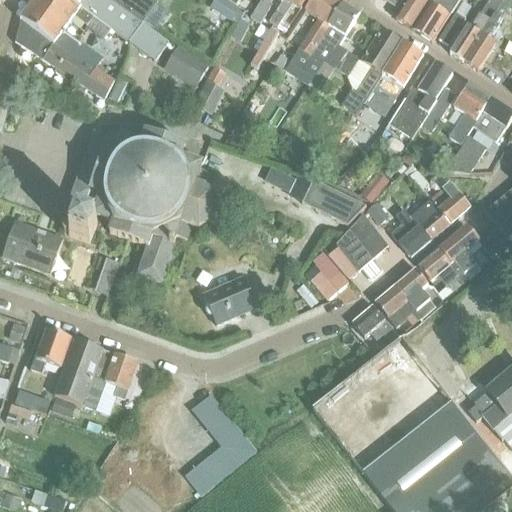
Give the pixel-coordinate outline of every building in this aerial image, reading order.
[(20,25),(16,45),(18,47),(57,73),(56,74),(67,82),(68,80),(105,103),(116,85),(95,72),(103,61),(64,33),(70,25),(75,20),(103,41),(111,31),(113,29),(71,0),(38,0),(37,3),(33,0),(29,0),(25,6),(31,10),(20,25)] [(71,0),(113,29),(111,31),(129,45),(131,42),(142,28),(126,16),(105,0),(71,0)] [(160,7),(156,4),(150,0),(105,0),(126,16),(142,28),(144,29),(160,7)] [(230,0),(228,3),(236,8),(241,0),(230,0)] [(274,0),(282,5),(285,0),(263,0),(250,21),(260,26),(270,11),(272,6),(271,5),(274,0)] [(285,0),(282,5),(269,25),(286,35),(290,28),(282,23),(293,6),(301,12),(308,0),(285,0)] [(299,53),(311,60),(329,30),(328,29),(342,7),(331,0),(313,0),(305,14),(318,23),(299,53)] [(381,0),(381,1),(398,11),(404,0),(381,0)] [(410,0),(395,22),(412,33),(432,0),(410,0)] [(432,0),(412,33),(432,46),(461,1),(458,0),(432,0)] [(450,57),(464,66),(506,0),(505,0),(503,4),(497,0),(493,0),(475,29),(477,31),(475,34),(468,29),(450,57)] [(505,0),(506,0),(464,66),(478,75),(495,47),(488,42),(490,39),(493,41),(499,31),(496,29),(501,22),(502,22),(511,6),(511,0),(505,0)] [(345,39),(351,31),(360,18),(342,7),(328,29),(329,30),(311,60),(322,43),(328,48),(320,61),(318,59),(306,76),(291,65),(291,64),(285,74),(308,88),(324,63),(327,66),(339,49),(345,39)] [(439,43),(449,49),(459,33),(450,27),(439,43)] [(142,28),(131,42),(159,63),(169,48),(144,29),(142,28)] [(341,110),(355,119),(369,94),(371,95),(402,45),(382,32),(362,65),(372,72),(357,97),(352,94),(341,110)] [(252,68),(257,72),(278,36),(272,33),(252,68)] [(369,94),(355,119),(365,126),(392,84),(403,91),(423,59),(402,45),(371,95),(369,94)] [(327,66),(334,70),(348,79),(359,63),(339,49),(327,66)] [(177,50),(163,72),(195,91),(209,70),(177,50)] [(285,74),(291,64),(281,58),(275,68),(285,74)] [(324,63),(308,88),(318,95),(334,70),(327,66),(324,63)] [(445,92),(446,92),(454,79),(452,78),(453,78),(435,66),(417,94),(427,100),(419,112),(404,103),(389,128),(400,134),(414,143),(421,131),(420,130),(421,130),(445,92)] [(195,108),(211,117),(223,94),(207,86),(195,108)] [(449,141),(461,148),(467,139),(472,130),(491,102),(468,88),(453,111),(464,118),(449,141)] [(421,130),(420,130),(421,131),(414,143),(408,153),(414,157),(430,133),(433,134),(455,98),(446,92),(445,92),(421,130)] [(511,122),(511,115),(491,102),(472,130),(496,146),(506,131),(511,122)] [(74,205),(64,232),(65,234),(70,236),(77,217),(94,224),(95,221),(112,226),(108,235),(148,249),(138,278),(160,286),(176,239),(186,243),(191,229),(199,231),(214,224),(219,209),(212,195),(204,191),(210,177),(199,173),(202,166),(181,159),(185,148),(146,134),(142,145),(122,138),(121,140),(110,136),(108,140),(95,136),(71,203),(74,205)] [(400,156),(408,145),(395,136),(387,147),(400,156)] [(467,139),(461,148),(462,148),(445,172),(456,177),(465,179),(485,151),(467,139)] [(405,175),(423,193),(429,188),(412,169),(405,175)] [(299,180),(270,170),(267,180),(296,190),(299,180)] [(429,182),(435,188),(441,182),(435,177),(429,182)] [(302,207),(348,229),(366,209),(313,183),(302,207)] [(450,187),(431,203),(450,228),(470,211),(450,187)] [(511,200),(508,195),(497,205),(511,223),(511,200)] [(431,203),(411,220),(431,244),(450,228),(431,203)] [(485,215),(497,228),(504,237),(511,231),(511,223),(497,205),(485,215)] [(367,214),(379,228),(389,220),(377,206),(367,214)] [(431,244),(411,220),(410,220),(404,213),(396,220),(402,228),(391,237),(411,261),(431,244)] [(70,236),(69,238),(90,245),(97,225),(94,224),(77,217),(70,236)] [(363,219),(352,232),(375,261),(388,250),(363,219)] [(3,261),(50,278),(62,242),(15,225),(3,261)] [(467,230),(439,253),(455,273),(459,270),(468,283),(469,284),(481,273),(477,267),(467,255),(479,244),(494,263),(511,247),(511,246),(504,237),(497,228),(478,244),(467,230)] [(375,261),(352,232),(336,248),(358,276),(375,261)] [(455,273),(439,253),(418,270),(431,285),(438,279),(446,289),(455,281),(461,288),(468,283),(459,270),(455,273)] [(108,257),(99,290),(115,294),(124,261),(108,257)] [(314,266),(329,284),(339,276),(324,258),(314,266)] [(416,273),(397,289),(422,320),(429,315),(435,310),(430,304),(421,293),(428,287),(416,273)] [(204,299),(217,329),(257,312),(244,281),(204,299)] [(308,281),(299,288),(314,307),(324,299),(308,281)] [(422,320),(397,289),(376,307),(388,321),(396,331),(412,317),(418,324),(422,320)] [(438,297),(443,303),(452,295),(449,292),(445,291),(438,297)] [(383,338),(390,347),(398,339),(373,310),(352,327),(364,341),(370,336),(376,344),(383,338)] [(16,320),(14,336),(26,338),(28,321),(16,320)] [(61,371),(72,342),(47,333),(41,349),(39,348),(31,371),(42,375),(45,366),(61,371)] [(75,343),(55,400),(83,410),(103,353),(75,343)] [(402,343),(312,414),(392,511),(485,511),(511,491),(511,481),(489,453),(402,343)] [(0,363),(8,366),(12,350),(0,346),(0,363)] [(103,353),(83,410),(95,414),(105,386),(118,390),(115,400),(124,403),(127,394),(128,394),(138,366),(103,353)] [(476,409),(468,415),(476,425),(482,421),(494,435),(511,420),(511,373),(486,396),(487,397),(474,407),(476,409)] [(0,381),(0,399),(4,401),(8,384),(0,381)] [(21,394),(16,407),(47,417),(52,404),(21,394)] [(103,395),(96,414),(110,419),(117,401),(115,400),(103,395)] [(185,480),(201,499),(256,454),(211,398),(192,414),(222,451),(185,480)] [(52,414),(72,421),(76,410),(56,402),(52,414)] [(38,490),(33,511),(35,511),(47,511),(52,493),(38,490)] [(0,502),(15,506),(18,496),(0,491),(0,502)] [(73,511),(74,508),(54,501),(51,510),(56,511),(73,511)]
